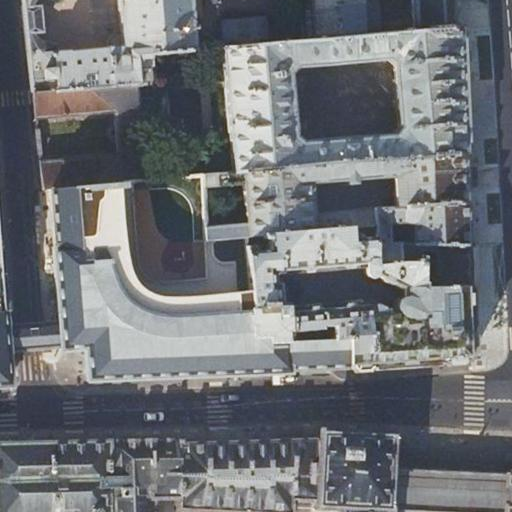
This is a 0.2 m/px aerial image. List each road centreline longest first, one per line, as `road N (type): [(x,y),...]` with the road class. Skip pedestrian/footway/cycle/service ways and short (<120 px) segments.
road 1 (tertiary): [(511,399),(41,410)]
road 2 (residential): [(41,410),(10,0)]
